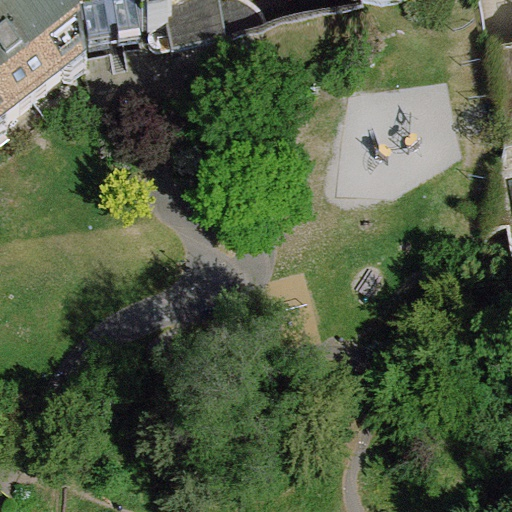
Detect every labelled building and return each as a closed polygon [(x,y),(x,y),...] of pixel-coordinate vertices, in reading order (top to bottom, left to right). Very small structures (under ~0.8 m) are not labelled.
[(0,0),(0,134),(88,67),(87,60),(73,0),(0,0)] [(146,50),(140,20),(101,26),(76,0),(73,0),(87,60),(146,50)] [(76,0),(101,26),(140,20),(218,6),(217,0),(76,0)] [(360,0),(362,9),(407,0),(360,0)] [(511,0),(481,0),(496,65),(511,60),(511,0)] [(140,20),(146,50),(176,45),(177,59),(205,53),(227,48),(222,25),(218,6),(140,20)] [(511,60),(496,65),(509,140),(489,246),(511,241),(511,60)] [(470,353),(511,345),(511,241),(489,246),(470,353)]
